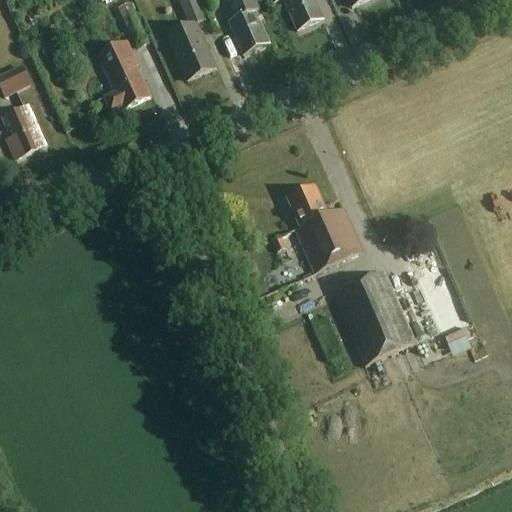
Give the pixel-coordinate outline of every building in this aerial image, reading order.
[(168,37),(188,82),(215,70),(195,26),(205,21),(195,0),(177,0),(190,27),(168,37)] [(198,0),(204,12),(219,6),(217,0),(198,0)] [(228,23),(243,58),(269,46),(254,14),(261,11),(255,0),(240,0),(229,6),(235,20),(228,23)] [(284,1),(298,33),(324,21),(314,0),(273,0),(276,5),(284,1)] [(348,0),(353,8),(370,0),(348,0)] [(147,46),(135,16),(123,21),(136,51),(147,46)] [(106,98),(112,113),(123,108),(125,111),(152,99),(138,67),(140,66),(130,43),(106,54),(116,75),(110,78),(117,93),(106,98)] [(0,76),(0,93),(4,101),(31,86),(20,66),(0,76)] [(10,144),(18,161),(44,149),(26,111),(3,121),(13,143),(10,144)] [(296,236),(316,281),(366,258),(346,213),(333,219),(321,192),(307,199),(302,198),(295,200),(296,203),(292,205),(304,232),(296,236)] [(269,243),(275,256),(285,251),(279,238),(269,243)] [(160,249),(165,260),(172,257),(166,246),(160,249)] [(336,303),(366,373),(414,353),(383,282),(336,303)] [(340,358),(327,325),(318,329),(314,320),(310,322),(328,363),(340,358)]
